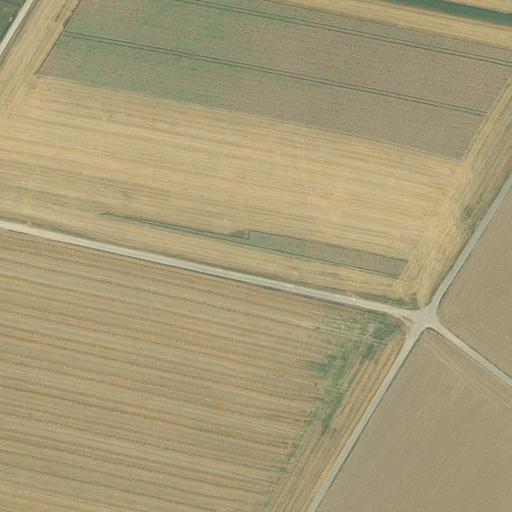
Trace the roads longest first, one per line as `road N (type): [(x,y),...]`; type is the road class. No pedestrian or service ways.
road 1 (track): [(511,382),(424,318),(0,224)]
road 2 (track): [(511,177),(311,511)]
